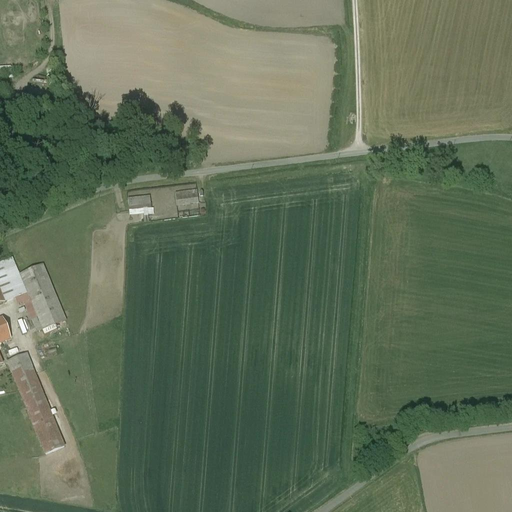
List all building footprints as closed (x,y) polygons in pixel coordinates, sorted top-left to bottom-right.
[(54,94),(29,90),(27,105),(52,109),(54,94)] [(197,192),(175,194),(176,207),(198,204),(197,192)] [(149,198),(128,200),(129,213),(151,210),(149,198)] [(12,260),(0,264),(0,294),(4,304),(26,295),(12,260)] [(42,267),(20,276),(43,331),(65,322),(42,267)] [(1,320),(0,320),(0,366),(1,366),(2,366),(1,364),(0,361),(0,344),(9,341),(11,340),(10,339),(3,321),(2,320),(1,320)] [(26,356),(8,364),(45,456),(64,448),(26,356)]
